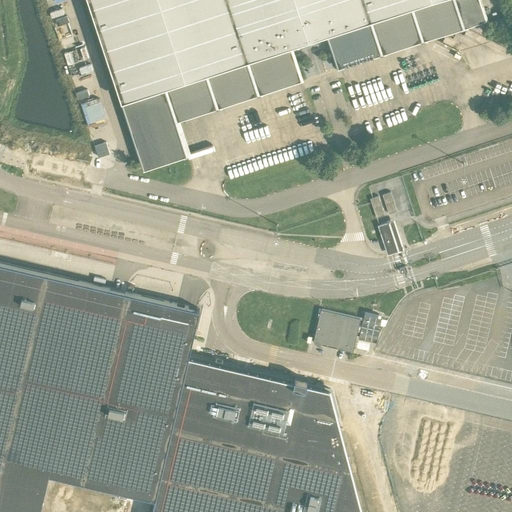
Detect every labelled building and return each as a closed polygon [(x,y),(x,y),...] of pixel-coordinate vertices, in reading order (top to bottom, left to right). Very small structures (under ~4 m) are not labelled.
[(87,0),(144,173),(189,158),(177,122),(301,81),(291,49),(328,37),(337,72),(488,22),(480,0),(87,0)] [(391,191),(382,194),(388,213),(397,211),(391,191)] [(376,217),(385,214),(378,195),(370,198),(376,217)] [(387,253),(403,248),(394,220),(378,224),(387,253)] [(0,511),(44,511),(49,478),(157,502),(188,362),(199,312),(0,265),(0,511)] [(383,312),(385,302),(375,300),(373,310),(383,312)] [(321,309),(313,342),(353,351),(360,318),(321,309)] [(360,511),(329,394),(188,362),(157,502),(154,511),(360,511)]
